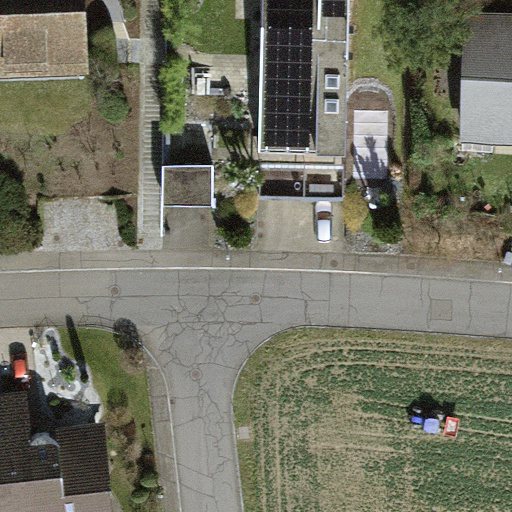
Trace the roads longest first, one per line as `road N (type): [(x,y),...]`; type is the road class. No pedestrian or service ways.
road 1 (residential): [(193,292),(511,312)]
road 2 (residential): [(193,292),(215,511)]
road 3 (residential): [(0,299),(193,292)]
